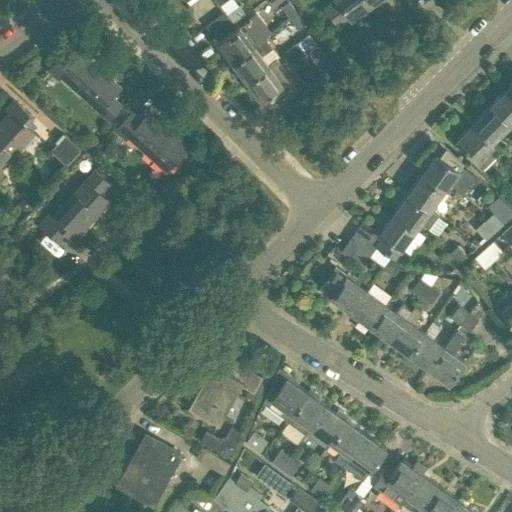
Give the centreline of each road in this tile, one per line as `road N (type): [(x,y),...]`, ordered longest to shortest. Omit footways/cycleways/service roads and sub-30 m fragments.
road 1 (residential): [(0,484),(17,492),(45,484),(237,293)]
road 2 (residential): [(316,211),(112,0)]
road 3 (residential): [(316,211),(511,15)]
road 4 (residential): [(457,439),(256,314),(237,293)]
